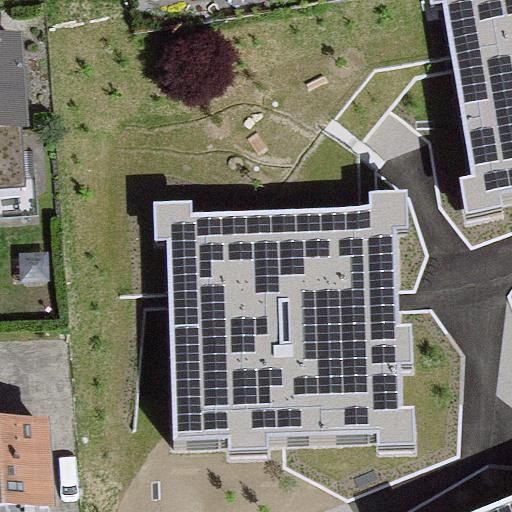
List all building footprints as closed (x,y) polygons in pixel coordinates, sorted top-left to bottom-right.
[(500,193),(511,191),(511,0),(431,0),(432,2),(442,1),(470,175),(462,176),(468,212),(503,205),(500,193)] [(0,189),(20,188),(9,43),(0,43),(0,189)] [(379,444),(416,443),(415,407),(404,407),(403,364),(414,363),(413,323),(399,324),(396,226),(409,225),(408,191),(370,192),(371,206),(191,211),(191,201),(155,202),(156,238),(168,238),(174,441),(229,439),(230,449),(270,448),(270,436),(378,433),(379,444)] [(0,511),(41,511),(36,431),(0,433),(0,430),(0,511)] [(511,511),(511,495),(470,511),(511,511)]
